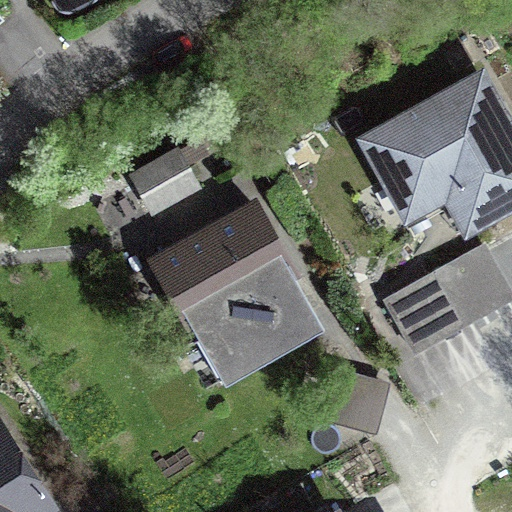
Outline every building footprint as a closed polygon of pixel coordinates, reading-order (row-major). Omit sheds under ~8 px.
[(462,223),(511,195),(511,124),(482,70),(367,133),(410,210),(444,191),(462,223)] [(151,212),(203,184),(179,141),(128,169),(151,212)] [(259,196),(152,258),(225,386),(333,324),(259,196)] [(511,297),(511,286),(485,238),(383,295),(414,351),(511,297)] [(391,378),(343,365),(329,420),(377,432),(391,378)] [(0,511),(45,511),(48,511),(46,508),(60,499),(0,407),(0,511)] [(347,511),(340,499),(316,511),(392,511),(390,511),(347,511)]
